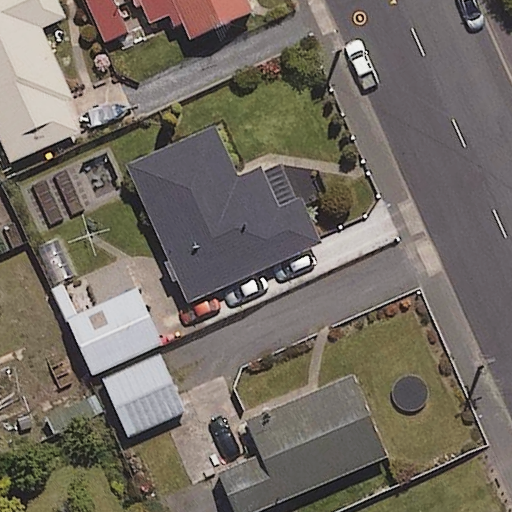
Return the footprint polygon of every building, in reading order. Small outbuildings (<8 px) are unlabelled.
[(66,15),(59,0),(0,0),(0,136),(10,160),(85,127),(40,26),(66,15)] [(125,32),(113,0),(87,0),(103,41),(125,32)] [(250,0),(174,0),(193,42),(257,13),(250,0)] [(218,128),(128,167),(189,305),(324,246),(304,200),(281,210),(263,169),(240,178),(218,128)] [(167,340),(143,286),(69,319),(92,373),(167,340)] [(184,411),(160,355),(104,379),(128,434),(184,411)] [(356,377),(248,423),(263,458),(220,476),(235,511),(265,511),(391,459),(356,377)]
